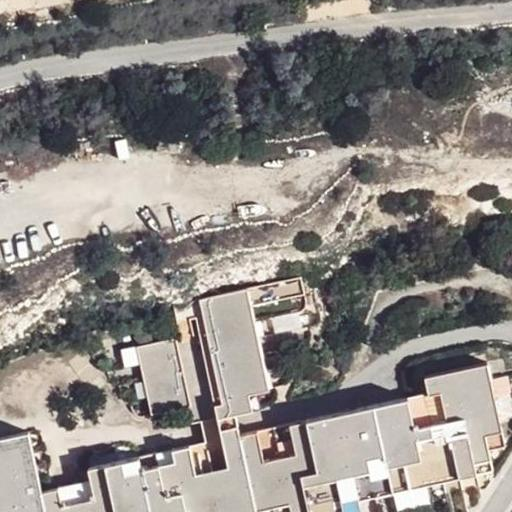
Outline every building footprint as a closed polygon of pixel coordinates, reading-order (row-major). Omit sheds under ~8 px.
[(248,288),(252,307),(304,297),(300,277),(248,288)] [(247,302),(203,312),(227,410),(217,413),(218,421),(230,471),(194,480),(190,452),(174,456),(179,468),(143,477),(140,464),(93,474),(99,504),(63,511),(58,497),(41,500),(28,437),(0,443),(0,511),(256,511),(257,511),(288,506),(289,511),(305,511),(299,490),(415,464),(411,446),(429,441),(428,432),(411,436),(405,410),(303,432),(303,425),(292,426),(300,458),(260,466),(257,433),(238,437),(236,427),(234,419),(254,414),(251,405),(270,400),(247,302)] [(141,349),(155,410),(185,403),(173,342),(141,349)] [(485,372),(429,384),(429,395),(439,393),(446,426),(464,421),(468,443),(448,446),(457,485),(474,481),(473,468),(488,467),(482,438),(498,436),(485,372)] [(207,447),(190,452),(194,480),(230,471),(218,421),(202,425),(204,434),(207,447)]
